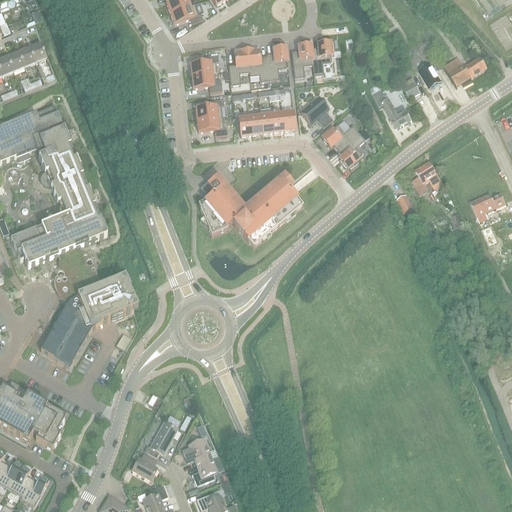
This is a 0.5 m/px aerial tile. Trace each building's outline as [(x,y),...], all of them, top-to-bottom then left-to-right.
[(178,0),(166,5),(170,16),(189,9),(189,8),(186,0),(178,0)] [(189,9),(170,16),(174,27),(189,22),(191,28),(203,23),(201,17),(198,18),(194,7),(189,8),(189,9)] [(39,46),(28,51),(34,66),(46,61),(39,46)] [(311,52),(312,68),(313,79),(323,78),(322,67),(332,66),(331,59),(333,58),(332,53),(331,53),(330,46),(318,47),(318,51),(311,52)] [(291,54),(294,81),(304,80),(303,69),(312,68),(311,52),(311,48),(298,49),(299,53),(291,54)] [(28,51),(17,55),(23,71),(34,66),(28,51)] [(266,59),(269,84),(279,83),(278,72),(288,71),(285,51),(273,52),(273,56),(266,57),(266,59)] [(260,85),(269,84),(266,59),(259,60),(258,54),(253,55),(253,53),(246,54),(249,76),(249,79),(259,78),(260,85)] [(239,77),(249,76),(246,54),(240,55),(240,56),(234,57),(236,68),(228,68),(230,88),(240,87),(239,77)] [(17,55),(6,60),(11,75),(23,71),(17,55)] [(206,66),(190,67),(191,79),(217,76),(215,65),(218,65),(218,58),(205,59),(206,66)] [(443,69),(456,90),(487,71),(480,60),(464,69),(458,59),(443,69)] [(6,60),(0,62),(0,77),(1,80),(11,75),(6,60)] [(429,66),(417,73),(429,92),(441,84),(429,66)] [(44,77),(40,78),(43,85),(54,81),(52,76),(45,79),(44,77)] [(217,76),(191,79),(193,91),(209,89),(209,95),(222,94),(220,82),(215,83),(214,77),(217,77),(217,76)] [(412,80),(401,85),(403,90),(414,84),(412,80)] [(39,82),(30,86),(32,91),(41,87),(41,86),(39,82)] [(403,90),(408,100),(419,95),(414,84),(403,90)] [(15,92),(7,95),(9,100),(17,96),(15,92)] [(403,108),(394,112),(388,101),(386,102),(382,94),(372,99),(378,110),(382,108),(395,132),(411,123),(406,113),(403,108)] [(318,100),(300,115),(310,128),(316,123),(317,122),(319,125),(318,126),(323,132),(333,123),(326,115),(329,112),(318,100)] [(211,109),(195,111),(197,123),(222,120),(221,109),(224,108),(223,102),(210,103),(211,109)] [(50,337),(40,353),(69,370),(90,335),(91,333),(92,332),(94,330),(95,329),(97,328),(98,328),(100,327),(110,323),(109,320),(113,318),(114,321),(131,314),(128,306),(131,305),(131,306),(134,304),(124,281),(101,290),(94,283),(92,280),(89,276),(87,272),(85,269),(84,266),(82,263),(81,259),(80,257),(79,254),(78,250),(107,238),(54,108),(34,116),(30,118),(1,130),(0,130),(0,166),(36,152),(39,159),(38,159),(45,175),(42,177),(41,179),(40,182),(41,185),(42,188),(45,189),(48,190),(51,189),(57,206),(58,206),(59,210),(63,220),(40,229),(36,231),(10,241),(19,264),(23,262),(24,261),(28,270),(44,263),(49,261),(49,262),(58,258),(60,261),(61,264),(62,268),(63,271),(64,274),(65,278),(66,281),(67,285),(58,288),(57,289),(56,289),(56,290),(56,291),(57,291),(57,292),(58,292),(59,291),(62,299),(63,301),(64,303),(66,305),(67,307),(65,310),(52,333),(52,334),(50,337)] [(259,114),(249,115),(251,138),(262,137),(259,114)] [(260,114),(259,114),(262,137),(273,135),(271,115),(260,116),(260,114)] [(281,114),(271,115),(273,135),(284,134),(281,114)] [(282,114),(281,114),(284,134),(295,133),(293,115),(282,116),(282,114)] [(358,114),(353,118),(357,123),(362,118),(358,114)] [(249,115),(237,116),(240,139),(251,138),(249,115)] [(222,120),(197,123),(198,135),(214,133),(214,139),(227,138),(226,131),(223,131),(222,120)] [(337,128),(322,141),(330,151),(333,148),(338,154),(358,136),(352,129),(344,136),(337,128)] [(342,159),(339,162),(347,171),(353,167),(354,168),(358,164),(357,163),(363,158),(356,151),(364,144),(363,142),(369,138),(364,132),(358,136),(338,154),(342,159)] [(415,174),(419,180),(412,184),(420,198),(429,193),(424,185),(428,182),(433,191),(441,186),(429,166),(415,174)] [(204,204),(197,207),(210,240),(227,233),(227,232),(232,228),(234,230),(233,230),(243,242),(244,241),(252,251),(253,250),(300,211),(302,209),(288,193),(292,190),(284,180),(244,214),(224,190),(223,190),(217,182),(203,193),(199,189),(199,190),(209,202),(205,204),(204,204)] [(490,197),(470,206),(476,221),(477,220),(479,226),(487,222),(485,217),(505,207),(500,196),(491,201),(490,197)] [(395,202),(403,217),(413,212),(405,197),(395,202)] [(460,223),(452,226),(454,232),(462,229),(460,223)] [(6,229),(0,231),(3,238),(9,236),(6,229)] [(511,301),(502,306),(511,328),(511,301)] [(0,430),(22,442),(23,439),(29,442),(33,436),(37,438),(35,442),(52,452),(60,437),(57,435),(64,423),(58,419),(60,416),(47,408),(49,405),(41,400),(40,401),(39,404),(33,401),(35,398),(36,397),(11,383),(0,401),(0,430)] [(152,399),(147,407),(151,410),(156,401),(152,399)] [(144,454),(156,460),(159,455),(163,457),(177,431),(164,424),(150,450),(147,448),(144,454)] [(194,462),(197,468),(211,462),(206,450),(203,442),(188,448),(189,451),(182,453),(187,465),(194,462)] [(153,469),(156,464),(143,457),(140,462),(138,461),(132,474),(150,484),(157,472),(153,469)] [(211,462),(197,468),(199,474),(192,477),(196,489),(215,481),(213,476),(216,474),(211,462)] [(6,466),(0,476),(0,487),(8,492),(22,468),(15,463),(12,469),(6,466)] [(22,468),(8,492),(21,499),(22,500),(32,481),(27,478),(30,472),(22,468)] [(21,499),(20,502),(34,510),(49,482),(41,478),(38,484),(32,481),(22,500),(21,499)] [(227,484),(221,486),(225,497),(231,494),(229,488),(227,484)] [(143,503),(146,511),(153,511),(162,509),(160,503),(167,500),(163,488),(144,496),(146,501),(143,503)] [(205,511),(208,511),(221,511),(225,511),(220,498),(216,500),(214,495),(196,502),(200,511),(205,511)] [(99,511),(130,511),(131,511),(109,498),(99,511)]
